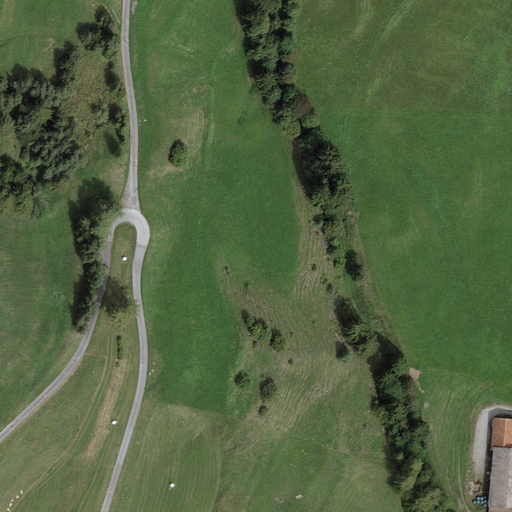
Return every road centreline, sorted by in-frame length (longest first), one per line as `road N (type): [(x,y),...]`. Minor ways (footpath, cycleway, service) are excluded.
road 1 (track): [(126,216),(140,224),(143,246),(144,373),(103,511)]
road 2 (track): [(0,439),(67,375),(94,323),(111,225),(126,216)]
road 3 (track): [(128,0),(134,154),(126,216)]
